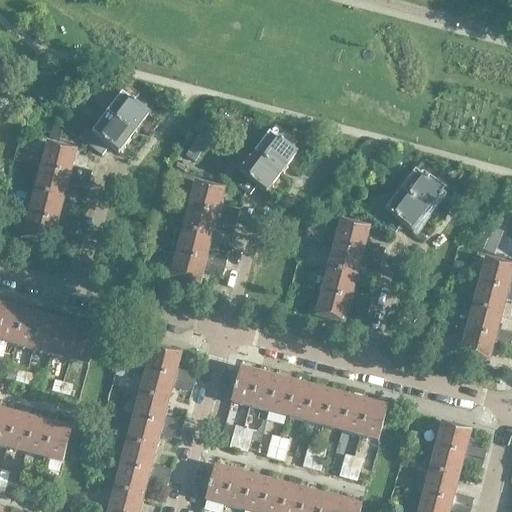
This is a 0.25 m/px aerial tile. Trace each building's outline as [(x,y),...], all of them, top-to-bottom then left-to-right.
[(148,116),(132,104),(138,96),(127,88),(121,96),(121,95),(106,115),(133,136),(148,116)] [(118,155),(133,136),(106,115),(91,134),(87,131),(80,141),(101,157),(108,148),(118,155)] [(295,155),(280,143),(286,135),(275,127),(269,135),(268,135),(253,154),(280,175),(295,155)] [(70,177),(76,152),(46,145),(40,169),(70,177)] [(265,195),(280,175),(253,154),(239,174),(235,170),(227,180),(249,197),(256,187),(265,195)] [(433,187),(425,181),(431,173),(420,165),(414,173),(399,192),(426,213),(441,193),(433,187)] [(64,201),(70,177),(40,169),(33,193),(64,201)] [(89,182),(91,174),(78,170),(76,179),(89,182)] [(431,173),(425,181),(433,187),(439,179),(431,173)] [(87,190),(89,182),(76,179),(74,187),(87,190)] [(218,216),(224,192),(194,184),(188,208),(218,216)] [(411,233),(426,213),(399,192),(384,212),(380,208),(373,218),(394,235),(401,225),(411,233)] [(57,225),(64,201),(33,193),(27,217),(57,225)] [(212,240),(218,216),(188,208),(181,232),(212,240)] [(237,221),(239,213),(226,209),(224,218),(237,221)] [(51,249),(57,225),(27,217),(21,241),(51,249)] [(76,230),(79,221),(66,218),(63,226),(76,230)] [(235,230),(237,221),(224,218),(221,226),(235,230)] [(363,254),(369,230),(339,222),(332,246),(363,254)] [(74,238),(76,230),(63,226),(61,235),(74,238)] [(205,264),(212,240),(181,232),(175,256),(205,264)] [(356,278),(363,254),(332,246),(326,270),(356,278)] [(382,259),(384,251),(371,247),(369,256),(382,259)] [(199,288),(205,264),(175,256),(169,280),(199,288)] [(379,268),(382,259),(369,256),(366,264),(379,268)] [(224,269),(227,260),(213,257),(211,265),(224,269)] [(508,293),(511,275),(511,267),(484,260),(477,285),(508,293)] [(222,277),(224,269),(211,265),(209,274),(222,277)] [(452,266),(449,278),(461,281),(464,273),(462,269),(452,266)] [(350,302),(356,278),(326,270),(320,294),(350,302)] [(501,316),(508,293),(477,285),(471,308),(501,316)] [(344,326),(350,302),(320,294),(313,318),(344,326)] [(369,307),(371,298),(358,295),(356,303),(369,307)] [(367,315),(369,307),(356,303),(354,312),(367,315)] [(495,340),(501,316),(471,308),(465,332),(495,340)] [(0,342),(14,346),(22,314),(4,309),(0,324),(0,342)] [(32,351),(41,319),(22,314),(14,346),(32,351)] [(51,356),(59,324),(41,319),(32,351),(51,356)] [(69,361),(78,328),(59,324),(51,356),(69,361)] [(88,366),(96,333),(78,328),(69,361),(88,366)] [(488,365),(495,340),(465,332),(458,357),(488,365)] [(511,344),(511,335),(503,333),(501,342),(511,344)] [(511,354),(511,353),(511,344),(501,342),(499,350),(511,354)] [(175,380),(181,356),(151,348),(144,372),(175,380)] [(249,409),(258,376),(239,371),(235,387),(234,387),(233,392),(230,404),(249,409)] [(23,385),(26,374),(17,372),(14,383),(23,385)] [(168,404),(175,380),(144,372),(138,396),(168,404)] [(194,385),(196,377),(183,373),(181,382),(194,385)] [(32,388),(35,377),(26,374),(23,385),(32,388)] [(267,413),(276,381),(258,376),(249,409),(267,413)] [(286,418),(294,386),(276,381),(267,413),(286,418)] [(60,395),(63,384),(54,382),(51,393),(60,395)] [(191,394),(194,385),(181,382),(178,390),(191,394)] [(69,397),(72,386),(63,384),(60,395),(69,397)] [(304,423),(313,390),(294,386),(286,418),(304,423)] [(322,428),(331,395),(313,390),(304,423),(322,428)] [(341,433),(349,400),(331,395),(322,428),(341,433)] [(162,428),(168,404),(138,396),(132,420),(162,428)] [(359,438),(368,405),(349,400),(341,433),(359,438)] [(378,443),(386,410),(368,405),(359,438),(378,443)] [(0,447),(6,450),(15,417),(0,413),(0,447)] [(25,454),(33,422),(15,417),(6,450),(25,454)] [(156,452),(162,428),(132,420),(125,444),(156,452)] [(181,433),(183,424),(170,421),(168,429),(181,433)] [(43,459),(52,427),(33,422),(25,454),(43,459)] [(464,456),(471,432),(440,424),(434,448),(464,456)] [(62,464),(70,431),(52,427),(43,459),(62,464)] [(241,441),(244,430),(235,427),(232,438),(241,441)] [(179,441),(181,433),(168,429),(166,437),(179,441)] [(249,443),(252,432),(244,430),(241,441),(249,443)] [(277,450),(280,439),(271,437),(268,448),(277,450)] [(238,452),(241,441),(232,438),(229,449),(238,452)] [(286,453),(289,442),(280,439),(277,450),(286,453)] [(247,454),(249,445),(249,443),(241,441),(238,452),(247,454)] [(149,475),(156,452),(125,444),(119,467),(149,475)] [(314,460),(317,449),(308,447),(305,458),(314,460)] [(274,461),(277,450),(268,448),(265,459),(274,461)] [(458,480),(464,456),(434,448),(428,472),(458,480)] [(323,462),(325,452),(317,449),(314,460),(323,462)] [(283,464),(285,455),(286,453),(277,450),(274,461),(283,464)] [(483,461),(486,453),(473,450),(470,458),(483,461)] [(350,470),(353,459),(344,457),(341,467),(350,470)] [(311,471),(314,460),(305,458),(302,469),(311,471)] [(481,470),(483,461),(470,458),(468,466),(481,470)] [(359,472),(362,461),(353,459),(350,470),(359,472)] [(320,473),(322,464),(323,462),(314,460),(311,471),(320,473)] [(143,499),(149,475),(119,467),(113,491),(143,499)] [(347,481),(350,470),(341,467),(339,478),(347,481)] [(168,480),(171,472),(158,469),(155,477),(168,480)] [(223,507),(232,474),(213,469),(209,485),(208,485),(207,491),(204,502),(223,507)] [(356,483),(359,474),(359,472),(350,470),(347,481),(356,483)] [(0,482),(6,485),(9,474),(1,471),(0,473),(0,482)] [(452,504),(458,480),(428,472),(422,496),(452,504)] [(241,511),(250,479),(232,474),(223,507),(241,511)] [(166,489),(168,480),(155,477),(153,485),(166,489)] [(34,492),(37,481),(28,479),(25,490),(34,492)] [(242,511),(260,511),(268,484),(250,479),(241,511),(242,511)] [(43,494),(46,483),(37,481),(34,492),(43,494)] [(280,511),(287,489),(268,484),(260,511),(280,511)] [(300,511),(305,494),(287,489),(280,511),(300,511)] [(31,503),(34,492),(25,490),(22,501),(31,503)] [(139,511),(143,499),(113,491),(107,511),(139,511)] [(40,505),(43,494),(34,492),(31,503),(40,505)] [(319,511),(323,499),(305,494),(300,511),(319,511)] [(449,511),(452,504),(422,496),(417,511),(449,511)] [(471,509),(473,501),(460,497),(458,506),(471,509)] [(339,511),(342,503),(323,499),(319,511),(339,511)] [(359,511),(360,508),(342,503),(339,511),(359,511)]
